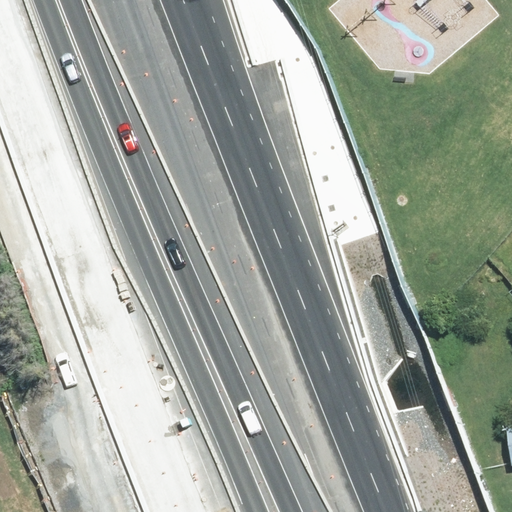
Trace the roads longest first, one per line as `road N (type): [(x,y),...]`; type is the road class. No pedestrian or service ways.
road 1 (motorway): [(232,511),(45,0)]
road 2 (motorway): [(191,154),(332,511)]
road 3 (motorway): [(137,0),(191,154)]
road 4 (motorway): [(169,0),(191,154)]
